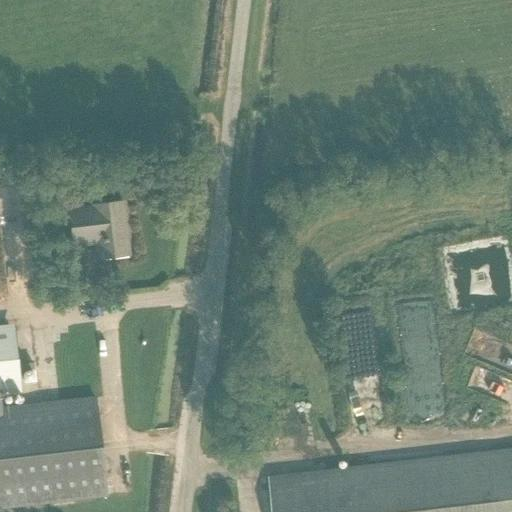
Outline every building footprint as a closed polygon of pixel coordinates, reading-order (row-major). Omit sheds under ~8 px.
[(90,206),(67,209),(72,247),(95,244),(96,259),(128,255),(121,201),(90,205),(90,206)] [(342,312),(343,330),(362,329),(362,311),(342,312)] [(0,508),(105,496),(94,397),(1,408),(0,399),(0,392),(17,390),(10,329),(0,329),(0,508)] [(59,383),(54,354),(47,355),(51,384),(59,383)] [(511,511),(511,449),(269,477),(273,511),(511,511)]
